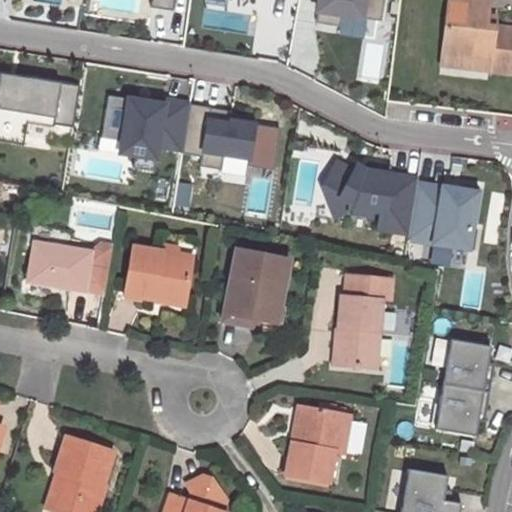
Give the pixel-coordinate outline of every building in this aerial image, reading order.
[(151,0),(150,9),(172,12),(173,0),(151,0)] [(318,0),(315,24),(339,28),(340,16),(380,22),(383,0),(318,0)] [(441,48),(488,53),(486,70),(505,72),(506,66),(511,66),(511,21),(492,19),(485,18),(486,8),(486,0),(460,0),(459,18),(445,16),(441,48)] [(492,19),(493,9),(486,8),(485,18),(492,19)] [(488,53),(441,48),(439,64),(486,70),(488,53)] [(0,139),(23,143),(27,114),(52,118),(51,126),(73,129),(79,87),(0,74),(0,139)] [(162,106),(108,97),(101,139),(121,142),(119,154),(134,156),(132,168),(151,171),(155,147),(182,151),(189,104),(163,100),(162,106)] [(210,107),(189,104),(182,151),(181,154),(201,157),(200,168),(220,171),(222,155),(248,159),(254,120),(209,113),(210,107)] [(354,172),(336,163),(322,190),(338,212),(350,204),(373,208),(374,202),(383,204),(380,220),(410,225),(416,184),(417,179),(365,171),(356,166),(354,172)] [(457,190),(416,184),(410,225),(407,241),(472,251),(475,231),(471,231),(477,189),(458,186),(457,190)] [(28,281),(83,290),(84,288),(89,252),(35,242),(28,281)] [(91,243),(89,252),(84,288),(102,291),(110,246),(91,243)] [(178,246),(162,244),(161,252),(177,255),(178,246)] [(161,252),(132,247),(124,295),(153,299),(154,292),(184,297),(191,257),(177,255),(161,252)] [(275,323),(287,260),(235,250),(223,313),(255,319),(275,323)] [(373,368),(379,301),(387,302),(389,280),(345,276),(343,298),(339,298),(336,332),(343,332),(340,365),(373,368)] [(184,297),(154,292),(153,299),(183,304),(184,297)] [(221,321),(253,328),(255,319),(223,313),(221,321)] [(336,332),(333,364),(340,365),(343,332),(336,332)] [(487,346),(447,339),(440,385),(486,392),(491,364),(485,363),(487,346)] [(486,392),(440,385),(432,429),(472,436),(475,420),(481,421),(486,392)] [(297,407),(290,442),(299,444),(306,409),(297,407)] [(326,483),(333,450),(340,452),(347,416),(306,409),(299,444),(290,442),(284,476),(326,483)] [(62,473),(50,510),(56,511),(92,511),(102,483),(100,483),(111,451),(65,436),(53,470),(62,473)] [(446,475),(405,469),(397,511),(457,511),(459,503),(442,500),(446,475)] [(50,510),(62,473),(53,470),(41,507),(50,510)] [(170,495),(164,511),(220,511),(219,511),(222,500),(209,480),(200,476),(184,484),(192,498),(187,501),(170,495)]
